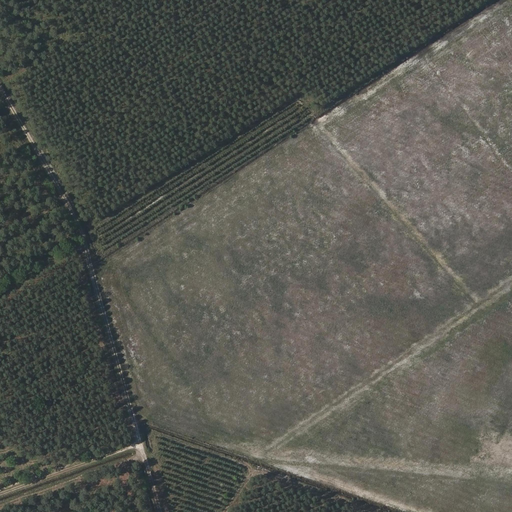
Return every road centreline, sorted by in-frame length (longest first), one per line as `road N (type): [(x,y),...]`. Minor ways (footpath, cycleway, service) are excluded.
road 1 (track): [(0,83),(78,217),(162,511)]
road 2 (track): [(141,435),(294,446),(511,292)]
road 3 (track): [(283,450),(511,475)]
road 4 (track): [(227,511),(261,469),(393,511)]
road 5 (track): [(0,492),(142,440)]
